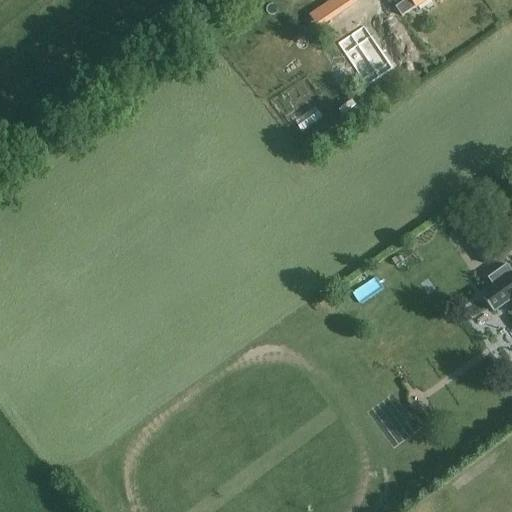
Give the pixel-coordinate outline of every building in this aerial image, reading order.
[(407,0),(396,8),(403,16),(427,0),(407,0)] [(245,24),(257,42),(290,20),(278,2),(245,24)] [(372,93),(398,74),(368,33),(342,53),(372,93)] [(496,255),(478,229),(465,238),(483,264),(496,255)] [(511,275),(482,296),(493,312),(511,298),(511,275)]
